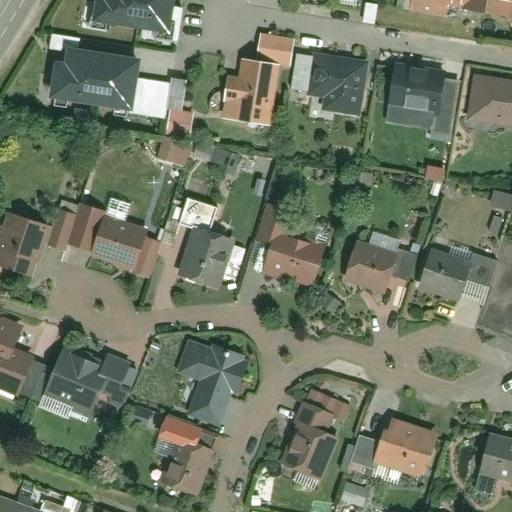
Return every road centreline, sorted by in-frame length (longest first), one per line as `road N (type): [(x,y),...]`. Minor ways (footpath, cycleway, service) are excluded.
road 1 (residential): [(223,17),(511,62)]
road 2 (residential): [(283,369),(258,331),(235,319),(136,329),(86,301)]
road 3 (residential): [(351,352),(378,378),(511,410)]
road 4 (residential): [(511,357),(456,336),(412,335),(351,352)]
road 5 (residential): [(283,369),(231,511)]
